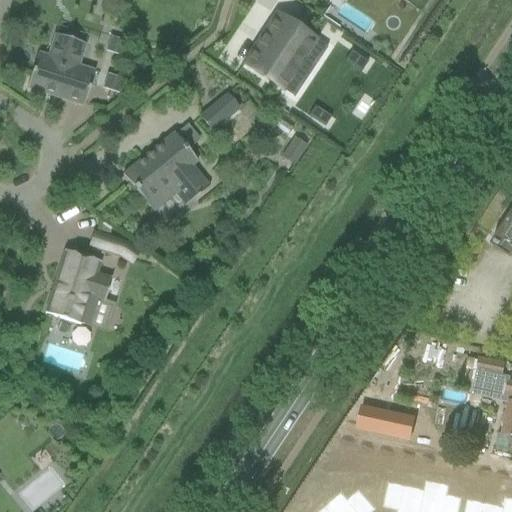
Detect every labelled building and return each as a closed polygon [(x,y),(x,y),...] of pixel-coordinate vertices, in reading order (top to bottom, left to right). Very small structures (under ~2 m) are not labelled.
[(275,15),(242,65),(282,91),(315,41),(275,15)] [(84,45),(54,35),(47,57),(37,54),(25,89),(82,108),(94,72),(77,67),(84,45)] [(350,52),(343,62),(360,73),(367,63),(350,52)] [(227,95),(199,118),(211,132),(238,109),(227,95)] [(314,107),(307,117),(323,128),(330,118),(314,107)] [(196,163),(173,134),(122,176),(152,213),(175,195),(185,207),(208,188),(191,167),(196,163)] [(294,140),(280,158),(291,166),(304,147),(294,140)] [(511,213),(490,246),(510,259),(511,255),(511,213)] [(88,248),(118,257),(123,241),(93,232),(88,248)] [(95,274),(99,263),(64,252),(44,315),(79,326),(79,324),(88,327),(96,301),(103,303),(111,279),(95,274)] [(511,437),(511,382),(508,382),(509,378),(501,376),(504,364),(478,358),(472,389),(504,396),(503,402),(509,403),(502,435),(511,437)] [(350,435),(348,443),(362,446),(363,438),(350,435)] [(363,438),(362,446),(371,448),(373,440),(363,438)] [(460,459),(458,466),(470,469),(472,461),(460,459)] [(472,461),(470,469),(482,471),(483,464),(472,461)] [(387,484),(382,509),(396,511),(419,511),(426,482),(425,482),(423,491),(387,484)] [(426,482),(419,511),(457,511),(460,500),(446,496),(448,487),(426,482)] [(340,494),(323,509),(325,511),(372,511),(374,511),(358,491),(346,501),(340,494)] [(466,501),(463,511),(502,511),(505,499),(504,499),(502,509),(466,501)] [(511,511),(511,500),(505,499),(502,511),(511,511)]
